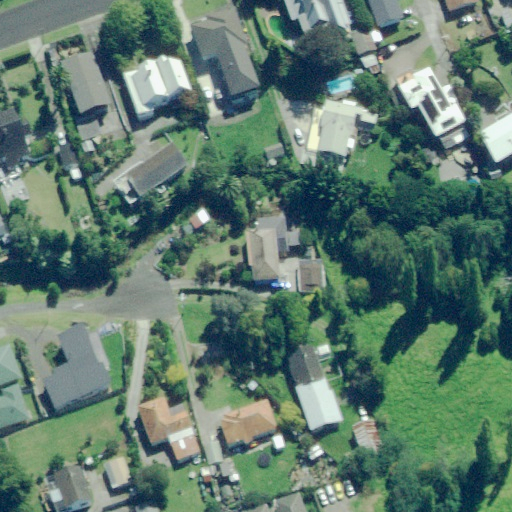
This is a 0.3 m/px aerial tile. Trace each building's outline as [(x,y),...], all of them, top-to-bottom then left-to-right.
[(284,0),(287,7),(285,8),(292,29),(299,27),(304,41),(327,32),(331,44),(346,39),(345,34),(350,32),(339,0),(284,0)] [(364,0),(377,33),(403,24),(394,0),(364,0)] [(478,6),(476,0),(444,0),(450,16),(478,6)] [(204,67),(208,65),(211,75),(221,72),(234,107),(262,97),(245,51),(247,50),(234,13),(190,29),(204,67)] [(511,30),(511,23),(508,13),(500,16),(506,33),(511,30)] [(351,37),(361,73),(376,68),(372,56),(374,55),(368,32),(351,37)] [(112,112),(92,57),(60,68),(78,119),(73,120),(82,145),(101,138),(94,119),(112,112)] [(167,105),(154,68),(123,79),(138,122),(153,117),(151,111),(167,105)] [(452,151),(468,141),(464,133),(466,132),(456,113),(452,115),(430,76),(413,85),(416,89),(401,97),(413,120),(420,116),(437,147),(447,141),(452,151)] [(342,166),(346,166),(347,157),(352,157),(354,147),(349,146),(350,141),(352,142),(355,126),(360,127),(359,132),(374,134),(377,118),(354,115),(355,110),(341,108),(341,111),(327,109),(319,159),(302,156),(300,169),(318,171),(317,175),(340,179),(342,166)] [(31,162),(14,117),(0,121),(0,166),(6,164),(11,178),(20,175),(17,167),(31,162)] [(511,162),(511,122),(479,143),(496,172),(511,162)] [(285,159),(281,147),(265,152),(268,163),(285,159)] [(80,181),(70,149),(59,152),(68,184),(80,181)] [(419,157),(419,159),(420,160),(420,162),(421,163),(422,165),(423,166),(424,167),(426,167),(427,168),(429,168),(430,167),(432,167),(433,166),(435,165),(436,164),(437,163),(437,161),(438,160),(438,158),(438,157),(437,155),(436,154),(435,152),(434,151),(433,150),(431,150),(430,149),(428,149),(427,149),(425,150),(424,151),(422,152),(421,153),(420,154),(420,156),(419,157)] [(173,150),(126,184),(129,188),(120,194),(127,204),(136,197),(141,205),(188,170),(173,150)] [(28,199),(22,183),(1,190),(7,207),(28,199)] [(287,244),(285,224),(259,227),(260,237),(249,238),(255,287),(281,284),(276,245),(287,244)] [(10,246),(4,226),(0,227),(0,240),(1,240),(3,248),(10,246)] [(324,294),(322,270),(300,271),(301,295),(324,294)] [(89,347),(85,338),(59,349),(69,373),(42,384),(55,414),(112,390),(106,376),(111,374),(98,344),(89,347)] [(0,389),(21,382),(9,349),(0,351),(0,389)] [(333,359),(318,364),(317,360),(329,356),(327,349),(287,362),(298,394),(296,395),(310,436),(342,426),(332,396),(329,397),(326,387),(341,381),(333,359)] [(0,433),(29,423),(19,397),(0,404),(0,433)] [(170,422),(164,404),(138,413),(151,449),(169,443),(176,465),(199,457),(185,417),(170,422)] [(229,451),(243,446),(244,449),(252,446),(251,443),(276,433),(267,407),(219,424),(229,451)] [(379,456),(369,426),(351,432),(361,462),(379,456)] [(284,450),(280,438),(271,441),(276,453),(284,450)] [(223,470),(222,467),(217,446),(203,449),(208,469),(200,471),(204,486),(213,484),(214,490),(228,487),(227,483),(232,481),(228,468),(223,470)] [(257,456),(256,457),(256,458),(256,460),(255,461),(256,462),(256,464),(257,465),(257,466),(258,467),(259,468),(261,468),(262,468),(263,469),(264,468),(266,468),(267,468),(268,467),(269,466),(270,465),(270,464),(271,462),(271,461),(271,460),(270,458),(270,457),(269,456),(268,455),(267,454),(266,454),(264,453),(263,453),(262,454),(260,454),(259,454),(258,455),(257,456)] [(131,486),(123,462),(109,466),(116,491),(131,486)] [(75,511),(92,506),(81,474),(54,483),(59,495),(49,498),(53,509),(62,506),(64,511),(75,511)] [(303,511),(298,498),(274,507),(275,511),(303,511)]
